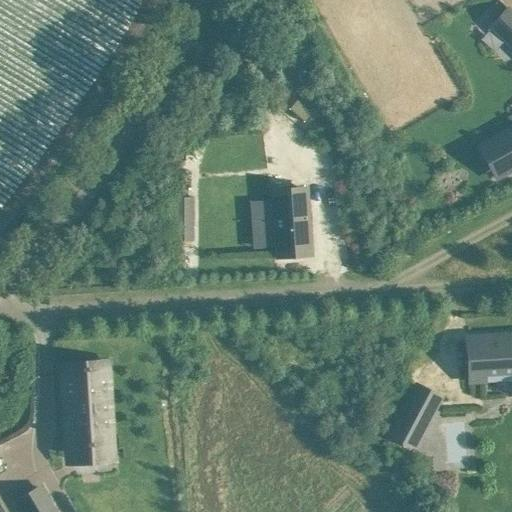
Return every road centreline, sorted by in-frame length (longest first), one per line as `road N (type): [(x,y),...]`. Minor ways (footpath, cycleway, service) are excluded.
road 1 (residential): [(0,306),(413,286)]
road 2 (unclassified): [(0,292),(77,214),(207,0)]
road 3 (unknown): [(46,304),(50,423),(39,447),(13,459)]
road 4 (residential): [(413,286),(448,253),(511,219)]
